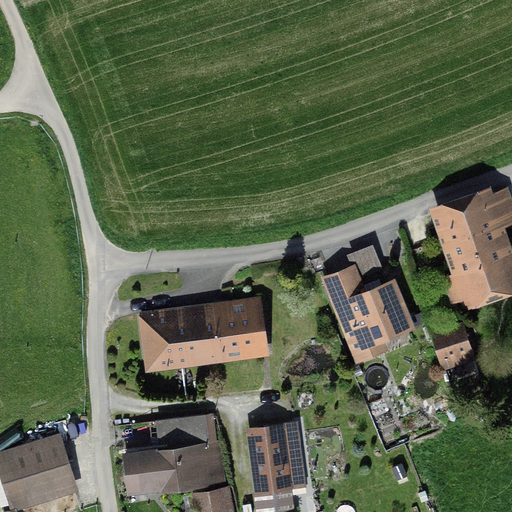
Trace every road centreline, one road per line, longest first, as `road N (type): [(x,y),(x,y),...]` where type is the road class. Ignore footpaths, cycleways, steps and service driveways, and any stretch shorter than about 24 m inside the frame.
road 1 (residential): [(511,171),(328,236),(108,265)]
road 2 (unclassified): [(5,0),(108,265)]
road 3 (residential): [(108,265),(100,428),(114,511)]
